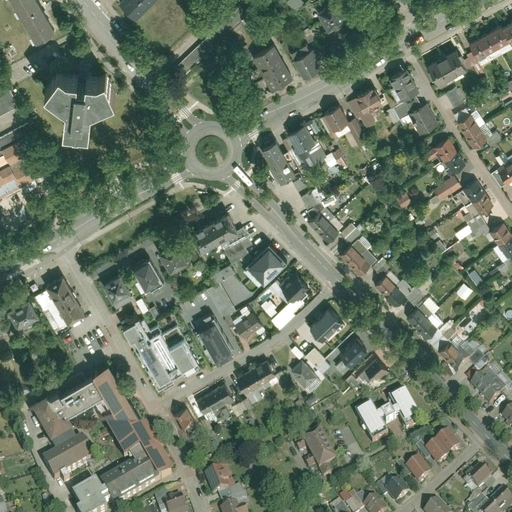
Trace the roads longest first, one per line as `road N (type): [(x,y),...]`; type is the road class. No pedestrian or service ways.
road 1 (residential): [(339,282),(253,353),(157,408)]
road 2 (tertiary): [(423,31),(235,139)]
road 3 (tertiary): [(487,433),(339,282)]
road 4 (residential): [(62,239),(157,408)]
road 5 (tertiary): [(195,130),(80,0)]
road 6 (tertiary): [(339,282),(227,171)]
road 7 (residential): [(426,87),(511,212)]
road 8 (tertiary): [(192,167),(62,239)]
